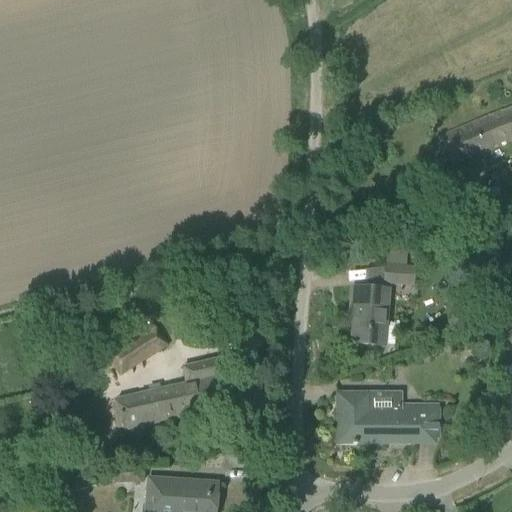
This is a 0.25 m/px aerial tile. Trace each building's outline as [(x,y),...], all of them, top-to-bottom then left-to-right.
[(439,137),(452,165),(473,156),(473,154),(511,136),(511,105),(501,111),(501,110),(439,137)] [(384,285),(412,287),(413,271),(385,269),(384,285)] [(351,345),(371,346),(391,348),(392,331),(383,330),(386,291),(351,289),(350,310),(354,310),(351,345)] [(477,312),(457,321),(462,332),(482,323),(477,312)] [(105,355),(119,377),(132,369),(132,370),(168,346),(153,324),(118,347),(105,355)] [(192,366),(195,381),(116,396),(123,429),(195,415),(194,413),(225,407),(220,378),(224,377),(220,360),(192,366)] [(337,444),(413,444),(413,439),(437,439),(437,408),(399,408),(399,406),(388,395),(337,395),(337,444)] [(115,469),(116,483),(143,482),(142,463),(115,469)] [(144,511),(214,511),(217,484),(147,479),(144,511)]
